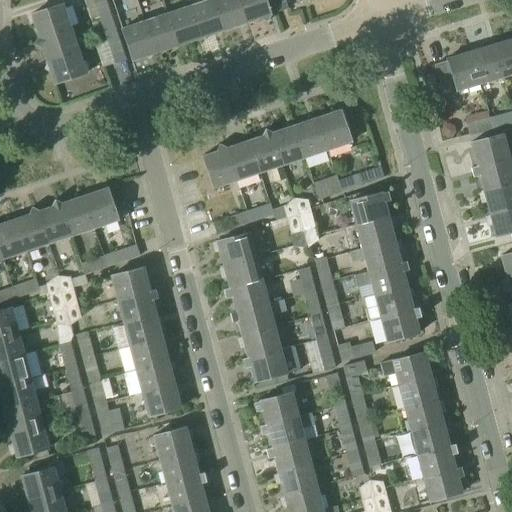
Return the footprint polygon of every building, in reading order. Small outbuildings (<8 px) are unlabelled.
[(83,0),(91,21),(98,19),(98,18),(110,14),(105,0),(83,0)] [(200,38),(223,30),(213,0),(205,0),(190,5),(200,38)] [(213,0),(223,30),(246,23),(238,0),(213,0)] [(266,23),(270,15),(264,0),(238,0),(246,23),(258,19),(266,23)] [(275,14),(287,10),(284,1),(272,5),(275,14)] [(36,38),(69,27),(62,4),(29,15),(37,37),(36,38)] [(177,45),(200,38),(190,5),(167,13),(177,45)] [(154,53),(177,45),(167,13),(144,20),(154,53)] [(117,36),(110,14),(98,18),(98,19),(105,40),(117,36)] [(131,60),(154,53),(144,20),(120,28),(131,60)] [(45,60),(77,50),(69,27),(36,38),(33,45),(41,50),(45,60)] [(117,36),(105,40),(114,65),(126,61),(117,36)] [(503,78),(511,74),(511,40),(493,46),(503,78)] [(211,59),(228,55),(225,41),(209,44),(211,59)] [(493,46),(470,53),(479,85),(503,78),(493,46)] [(53,84),(85,73),(77,50),(45,60),(53,84)] [(447,61),(435,65),(442,89),(454,86),(456,92),(479,85),(470,53),(446,60),(447,61)] [(316,119),(326,151),(350,143),(339,111),(316,119)] [(487,112),(478,114),(483,133),(510,126),(506,113),(489,118),(487,112)] [(468,137),(483,133),(478,114),(464,118),(468,137)] [(304,158),(326,151),(316,119),(293,126),(304,158)] [(281,166),(304,158),(293,126),(272,133),(270,132),(281,166)] [(260,137),(247,141),(258,173),(281,166),(270,132),(264,129),(260,137)] [(476,167),(509,158),(503,134),(470,143),(476,167)] [(235,181),(258,173),(247,141),(227,148),(224,147),(235,181)] [(235,181),(224,147),(219,144),(214,152),(201,157),(212,189),(235,181)] [(482,190),(511,181),(511,169),(509,158),(476,167),(470,168),(472,178),(478,176),(482,190)] [(336,181),(340,194),(383,179),(379,167),(337,181),(336,181)] [(318,201),(340,194),(336,181),(337,181),(336,176),(312,183),(318,201)] [(488,213),(511,206),(511,181),(482,190),(488,213)] [(82,197),(94,229),(117,221),(105,189),(82,197)] [(388,217),(384,202),(389,201),(387,192),(349,202),(355,226),(388,217)] [(71,237),(94,229),(82,197),(62,204),(59,202),(71,237)] [(285,219),(298,216),(293,199),(282,207),(272,210),(271,211),(273,216),(274,222),(285,218),(285,219)] [(293,199),(298,216),(310,213),(307,200),(293,199)] [(71,237),(59,202),(53,200),(50,208),(39,211),(36,210),(48,245),(71,237)] [(269,203),(245,212),(249,224),(273,216),(271,211),(272,210),(269,203)] [(511,206),(488,213),(494,237),(508,233),(511,244),(511,243),(511,206)] [(48,245),(36,210),(31,207),(27,216),(14,220),(26,253),(48,245)] [(227,232),(249,224),(245,212),(223,219),(227,232)] [(302,232),(315,229),(310,213),(298,216),(302,232)] [(290,235),(302,232),(298,216),(285,219),(290,235)] [(361,249),(394,240),(388,217),(355,226),(361,249)] [(216,235),(224,232),(219,219),(211,222),(216,235)] [(0,251),(3,261),(26,253),(14,220),(0,224),(0,251)] [(222,266),(254,257),(251,246),(256,245),(262,232),(255,228),(246,231),(247,234),(215,242),(222,266)] [(302,232),(306,248),(307,249),(318,241),(315,229),(302,232)] [(307,249),(306,248),(302,232),(290,235),(293,247),(307,249)] [(367,272),(405,262),(399,263),(394,240),(361,249),(348,252),(350,263),(364,260),(367,271),(367,272)] [(135,245),(103,256),(107,268),(140,257),(135,245)] [(506,280),(511,278),(511,253),(500,257),(506,280)] [(107,268),(103,256),(79,264),(83,276),(107,268)] [(228,289),(260,280),(254,257),(222,266),(228,289)] [(319,284),(332,281),(325,257),(313,261),(319,284)] [(373,295),(406,287),(402,272),(408,271),(405,262),(367,272),(367,271),(353,276),(356,288),(370,284),(373,295)] [(115,300),(148,291),(142,267),(109,276),(115,300)] [(302,294),(315,291),(309,268),(296,271),(302,294)] [(48,296),(61,293),(57,277),(56,277),(44,284),(48,296)] [(69,278),(57,277),(61,293),(72,290),(69,278)] [(511,303),(511,278),(506,280),(500,282),(503,291),(508,290),(511,303)] [(12,287),(16,299),(38,292),(35,279),(12,287)] [(234,312),(266,304),(260,280),(228,289),(222,290),(225,300),(230,298),(234,312)] [(325,307),(338,304),(332,281),(319,284),(325,307)] [(0,304),(16,299),(12,287),(0,290),(0,304)] [(379,318),(418,309),(418,308),(412,310),(406,287),(373,295),(379,318)] [(65,308),(77,305),(72,290),(61,293),(65,308)] [(148,291),(115,300),(115,301),(121,323),(121,324),(155,316),(154,315),(151,301),(150,300),(156,298),(153,290),(148,291)] [(309,317),(321,314),(315,291),(302,294),(309,317)] [(48,296),(52,312),(65,308),(61,293),(48,296)] [(240,335),(273,327),(270,316),(286,312),(284,306),(287,305),(285,299),(267,304),(266,304),(234,312),(228,313),(231,323),(236,322),(240,335)] [(332,332),(344,329),(338,304),(325,307),(332,332)] [(65,308),(70,327),(72,324),(80,318),(77,305),(65,308)] [(25,335),(37,332),(30,307),(19,310),(25,335)] [(0,336),(18,332),(11,308),(0,311),(0,336)] [(65,308),(52,312),(55,325),(69,327),(70,327),(65,308)] [(418,309),(379,318),(386,342),(418,334),(414,319),(420,317),(418,309)] [(315,340),(327,337),(321,314),(309,317),(315,340)] [(155,316),(121,324),(127,347),(160,338),(155,316)] [(279,350),(273,327),(240,335),(246,358),(279,350)] [(0,361),(24,355),(18,332),(0,336),(0,361)] [(93,355),(87,332),(74,335),(75,337),(81,359),(93,355)] [(327,337),(315,340),(315,341),(323,371),(335,368),(327,337)] [(133,370),(166,361),(160,338),(127,347),(133,370)] [(64,370),(76,366),(70,342),(57,345),(64,370)] [(374,353),(371,342),(358,346),(349,348),(348,343),(335,346),(340,362),(374,353)] [(279,350),(246,358),(241,360),(243,369),(249,368),(252,383),(299,370),(293,346),(279,350)] [(36,381),(48,379),(44,353),(32,355),(36,381)] [(397,386),(430,377),(423,353),(391,362),(390,361),(379,363),(382,378),(394,375),(397,386)] [(0,386),(30,379),(24,355),(0,361),(0,386)] [(81,359),(87,382),(99,379),(93,355),(81,359)] [(139,393),(173,384),(166,361),(133,370),(139,393)] [(362,395),(357,377),(366,374),(363,361),(341,367),(349,398),(362,395)] [(82,390),(76,366),(64,370),(70,393),(82,390)] [(332,408),(345,404),(337,373),(324,377),(332,408)] [(403,409),(436,400),(430,377),(397,386),(403,409)] [(0,399),(3,411),(36,402),(30,379),(0,386),(0,399)] [(105,402),(99,379),(87,382),(93,405),(105,402)] [(173,384),(139,393),(146,417),(179,408),(173,384)] [(70,393),(76,416),(89,413),(82,390),(70,393)] [(264,426),(296,417),(290,393),(257,402),(252,404),(255,413),(260,412),(264,426)] [(355,421),(368,418),(362,395),(349,398),(355,421)] [(409,432),(442,424),(436,400),(403,409),(409,432)] [(9,434),(43,425),(36,402),(3,411),(9,434)] [(105,402),(93,405),(101,436),(113,433),(105,402)] [(338,431),(351,427),(345,404),(332,408),(338,431)] [(95,436),(89,413),(76,416),(83,439),(95,436)] [(270,449),(303,440),(300,430),(314,426),(311,413),(296,417),(264,426),(258,427),(261,436),(266,435),(270,449)] [(368,418),(355,421),(368,468),(380,465),(376,450),(374,441),(368,418)] [(448,447),(454,445),(448,446),(442,424),(409,432),(415,455),(448,447)] [(43,425),(9,434),(16,458),(49,449),(43,425)] [(345,454),(357,451),(351,427),(338,431),(345,454)] [(157,460),(190,452),(184,428),(151,437),(157,460)] [(276,472),(309,463),(303,440),(270,449),(265,450),(267,460),(272,458),(276,472)] [(421,479),(460,468),(454,469),(450,456),(456,454),(454,445),(448,447),(415,455),(421,479)] [(111,473),(123,470),(117,446),(104,449),(111,473)] [(351,478),(363,475),(357,451),(345,454),(351,478)] [(196,475),(190,452),(157,460),(163,484),(196,475)] [(94,482),(106,479),(100,456),(87,459),(94,482)] [(282,495),(315,487),(309,463),(276,472),(282,495)] [(27,500),(60,491),(54,467),(20,476),(27,500)] [(460,468),(421,479),(427,502),(460,494),(456,479),(463,477),(460,468)] [(129,493),(123,470),(111,473),(117,496),(129,493)] [(169,507),(202,498),(199,484),(205,482),(203,473),(196,475),(163,484),(169,507)] [(112,502),(106,479),(94,482),(100,505),(112,502)] [(360,501),(372,498),(368,481),(357,489),(360,501)] [(368,481),(372,498),(384,495),(382,489),(383,488),(382,482),(368,481)] [(286,511),(312,511),(321,510),(315,487),(282,495),(286,511)] [(384,495),(372,498),(375,511),(383,511),(389,511),(383,488),(382,489),(384,495)] [(29,511),(65,511),(60,491),(27,500),(29,511)] [(134,511),(129,493),(117,496),(120,511),(134,511)] [(205,511),(202,498),(169,507),(170,511),(205,511)] [(363,511),(375,511),(372,498),(360,501),(363,511)] [(114,511),(112,502),(100,505),(91,508),(92,511),(114,511)]
